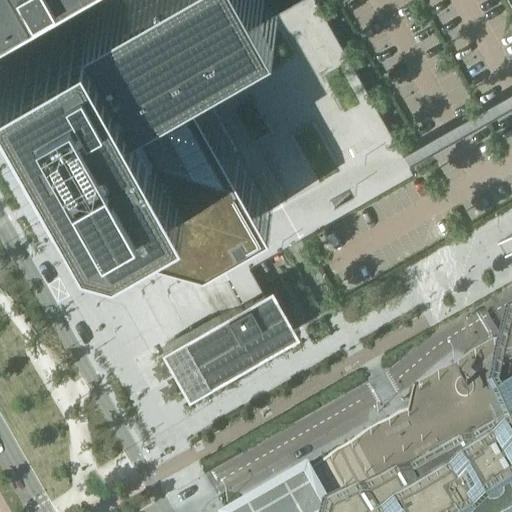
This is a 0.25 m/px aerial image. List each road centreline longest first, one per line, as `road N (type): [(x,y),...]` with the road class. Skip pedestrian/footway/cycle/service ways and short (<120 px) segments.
road 1 (unclassified): [(511,301),(442,341),(396,381),(163,511)]
road 2 (unclassified): [(163,511),(0,228)]
